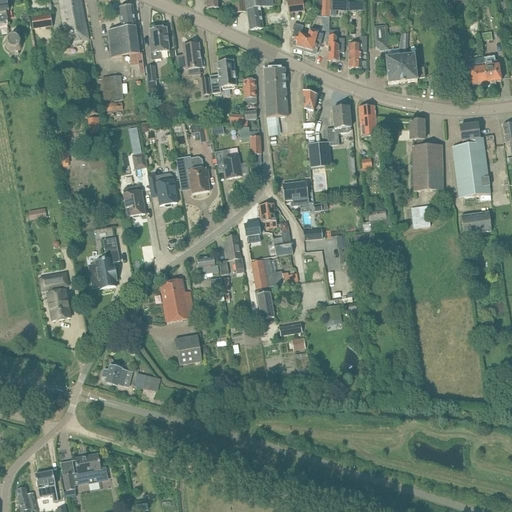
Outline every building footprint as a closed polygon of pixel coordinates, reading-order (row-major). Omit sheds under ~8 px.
[(0,0),(0,26),(10,24),(10,23),(8,24),(6,12),(9,12),(6,0),(0,0)] [(58,0),(67,46),(81,43),(81,42),(88,41),(80,0),(58,0)] [(206,0),(206,10),(219,9),(218,0),(206,0)] [(244,0),(232,2),(234,14),(246,12),(244,0)] [(244,0),(247,21),(249,31),(263,28),(259,8),(273,7),(271,0),(244,0)] [(288,14),(304,12),(303,0),(287,2),(288,14)] [(330,0),(331,10),(347,11),(346,0),(330,0)] [(450,0),(451,1),(451,4),(453,22),(451,23),(451,27),(461,26),(459,3),(477,2),(477,0),(450,0)] [(318,1),(314,17),(329,18),(329,17),(330,11),(331,2),(318,1)] [(139,55),(139,54),(133,6),(119,8),(122,29),(108,31),(109,40),(111,58),(129,56),(139,55)] [(52,15),(32,18),(34,31),(54,28),(52,15)] [(307,38),(308,38),(308,37),(301,35),(303,27),(294,24),(292,31),(294,31),(293,38),(295,38),(293,46),(296,47),(296,49),(303,51),(303,52),(307,38)] [(150,44),(151,54),(151,55),(152,55),(152,61),(161,59),(160,53),(169,52),(169,51),(166,28),(149,30),(151,44),(150,44)] [(387,39),(386,28),(375,29),(376,40),(375,40),(376,48),(381,52),(385,51),(385,58),(386,71),(388,84),(387,84),(388,86),(402,84),(400,56),(399,48),(388,49),(387,39)] [(339,62),(339,53),(344,53),(345,40),(337,39),(338,31),(330,30),(329,45),(328,45),(327,61),(339,62)] [(316,40),(308,38),(307,38),(303,52),(312,54),(312,52),(316,54),(318,47),(320,47),(322,39),(322,32),(319,31),(316,38),(317,38),(316,40)] [(491,32),(480,34),(481,42),(492,41),(491,32)] [(12,53),(13,53),(14,53),(15,53),(16,53),(17,53),(18,52),(19,52),(19,51),(20,51),(21,50),(21,49),(22,49),(22,48),(22,47),(23,47),(23,46),(23,45),(23,44),(23,43),(23,42),(23,41),(22,41),(22,40),(22,39),(21,39),(21,38),(20,38),(20,37),(19,37),(19,36),(18,36),(17,36),(17,35),(16,35),(15,35),(14,35),(13,35),(12,35),(11,35),(10,35),(9,35),(9,36),(8,36),(7,37),(7,38),(6,38),(6,39),(5,39),(5,40),(5,41),(4,41),(4,42),(4,43),(4,44),(4,45),(4,46),(4,47),(5,47),(5,48),(5,49),(6,49),(6,50),(7,50),(7,51),(8,52),(9,52),(9,53),(10,53),(11,53),(12,53)] [(367,37),(360,37),(360,45),(349,45),(349,53),(348,53),(348,69),(360,70),(361,54),(366,54),(367,37)] [(184,47),(183,47),(184,56),(176,57),(176,60),(177,70),(185,69),(186,71),(201,69),(198,45),(192,46),(192,44),(184,45),(184,47)] [(142,54),(139,54),(139,55),(129,56),(131,76),(144,75),(142,54)] [(414,54),(400,56),(402,84),(417,83),(417,81),(417,79),(424,78),(423,69),(416,70),(414,54)] [(220,89),(227,88),(237,87),(233,61),(217,63),(218,76),(210,77),(212,95),(221,94),(220,89)] [(486,84),(501,82),(498,66),(495,67),(494,61),(483,63),(484,69),(486,84)] [(469,65),(473,86),(486,84),(484,69),(483,63),(469,65)] [(154,66),(146,67),(148,83),(150,95),(158,95),(156,82),(154,66)] [(266,119),(276,118),(287,118),(285,83),(288,83),(288,77),(285,77),(285,69),(264,70),(266,119)] [(123,110),(122,101),(123,101),(120,77),(102,79),(105,103),(106,102),(107,112),(123,110)] [(180,81),(175,77),(169,84),(175,88),(180,81)] [(257,104),(256,99),(256,80),(243,81),(245,107),(250,107),(250,104),(257,104)] [(303,93),(304,110),(313,112),(317,97),(303,93)] [(361,138),(371,138),(377,137),(375,116),(374,107),(359,108),(361,138)] [(328,143),(308,145),(309,155),(311,169),(321,168),(331,167),(329,147),(339,146),(338,135),(349,134),(351,131),(351,128),(349,108),(332,110),(334,129),(326,130),(328,143)] [(256,112),(245,113),(245,120),(256,120),(256,112)] [(242,127),(243,117),(230,116),(229,126),(242,127)] [(409,122),(410,132),(410,141),(412,141),(413,147),(412,147),(413,193),(443,192),(442,146),(420,147),(420,141),(424,140),(424,122),(409,122)] [(511,124),(502,125),(504,135),(505,144),(509,143),(511,155),(511,154),(511,124)] [(459,200),(468,198),(490,196),(483,141),(480,142),(477,125),(460,127),(461,142),(465,141),(466,146),(452,148),(459,200)] [(223,126),(211,129),(213,136),(225,134),(223,126)] [(247,132),(241,134),(243,143),(249,142),(247,132)] [(62,142),(61,136),(56,137),(57,144),(59,143),(62,164),(70,163),(67,142),(62,142)] [(250,156),(251,166),(251,176),(258,176),(257,156),(261,156),(260,138),(250,139),(251,156),(250,156)] [(214,153),(216,160),(217,170),(224,169),(226,180),(242,178),(238,157),(231,158),(230,153),(227,151),(214,153)] [(144,155),(133,157),(135,170),(146,169),(144,155)] [(190,158),(176,160),(178,176),(180,185),(190,184),(192,196),(210,192),(208,183),(205,169),(193,171),(190,158)] [(371,160),(360,162),(361,169),(372,168),(371,160)] [(177,204),(175,194),(172,177),(169,175),(155,177),(155,176),(148,177),(152,198),(158,197),(160,207),(177,204)] [(306,183),(282,186),(284,202),(299,200),(300,205),(300,206),(308,205),(307,199),(308,199),(306,183)] [(145,215),(144,206),(141,192),(140,186),(134,187),(126,188),(123,192),(124,195),(123,195),(126,209),(128,218),(145,215)] [(261,223),(264,223),(265,229),(277,228),(274,204),(258,207),(261,223)] [(427,208),(410,209),(412,229),(429,227),(427,208)] [(41,209),(29,211),(30,220),(42,218),(41,209)] [(369,222),(371,234),(354,236),(356,252),(368,250),(368,245),(370,245),(370,246),(372,246),(372,245),(378,244),(375,230),(391,227),(389,212),(385,213),(385,211),(378,212),(368,214),(369,222)] [(463,236),(473,235),(491,233),(489,213),(461,217),(463,236)] [(247,238),(248,244),(258,243),(260,243),(259,236),(260,235),(260,233),(258,223),(244,226),(246,238),(247,238)] [(304,241),(323,240),(322,231),(303,232),(304,241)] [(289,233),(287,233),(287,232),(281,233),(282,244),(291,242),(289,233)] [(226,239),(227,249),(229,262),(234,261),(236,271),(243,269),(244,273),(242,259),(240,260),(236,237),(226,239)] [(337,249),(345,248),(344,238),(336,238),(337,249)] [(290,243),(274,245),(276,257),(292,255),(290,243)] [(100,290),(116,288),(114,279),(116,279),(115,275),(116,275),(114,265),(112,266),(112,264),(119,262),(117,251),(105,253),(106,261),(104,261),(104,260),(102,261),(102,262),(95,263),(97,272),(94,272),(96,282),(98,281),(100,290)] [(264,260),(274,258),(273,251),(263,253),(264,260)] [(197,260),(198,270),(199,276),(219,274),(218,267),(215,267),(214,257),(197,260)] [(226,261),(218,262),(220,276),(228,275),(226,261)] [(288,274),(282,275),(274,276),(274,275),(269,276),(266,262),(251,264),(256,290),(266,288),(276,287),(276,286),(284,285),(290,284),(289,276),(288,274)] [(47,294),(52,322),(70,319),(68,307),(67,307),(66,303),(67,303),(65,291),(60,292),(59,288),(67,287),(65,275),(46,278),(48,290),(51,290),(52,293),(47,294)] [(297,275),(289,276),(290,284),(298,282),(297,279),(297,275)] [(220,279),(210,281),(212,296),(222,295),(220,279)] [(167,324),(177,323),(195,319),(190,292),(185,293),(182,280),(160,285),(167,324)] [(270,293),(267,294),(257,295),(261,321),(274,319),(270,293)] [(335,308),(324,310),(326,320),(326,322),(337,320),(338,325),(341,325),(338,307),(335,308)] [(300,335),(299,326),(278,329),(279,338),(300,335)] [(201,363),(196,337),(173,341),(177,367),(201,363)] [(302,339),(291,341),(293,351),(304,349),(302,339)] [(121,370),(110,367),(109,372),(104,370),(102,378),(107,379),(106,384),(117,387),(117,386),(123,387),(127,372),(121,370)] [(157,380),(145,377),(142,389),(154,392),(157,380)] [(98,455),(74,460),(79,484),(88,482),(88,479),(97,477),(98,482),(107,481),(106,476),(107,476),(105,468),(101,469),(98,455)] [(45,474),(35,476),(39,499),(52,497),(53,503),(58,502),(52,473),(51,473),(51,471),(44,472),(45,474)] [(72,475),(63,476),(66,492),(75,490),(72,475)] [(37,510),(34,500),(33,494),(27,496),(26,489),(16,491),(20,511),(30,511),(31,511),(37,510)]
